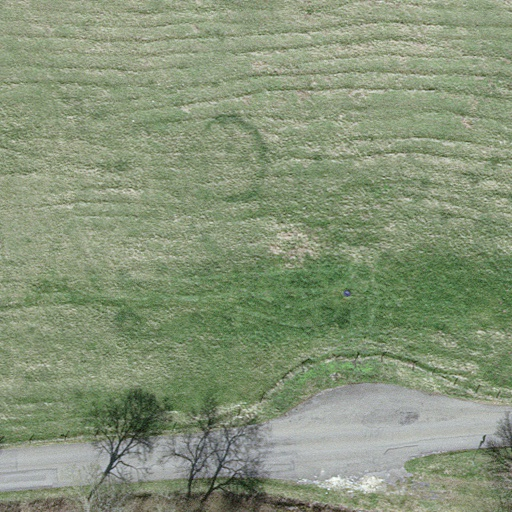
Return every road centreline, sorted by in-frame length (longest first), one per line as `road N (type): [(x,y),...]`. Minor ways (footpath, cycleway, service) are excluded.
road 1 (tertiary): [(0,464),(511,424)]
road 2 (track): [(368,433),(384,469),(409,484),(511,495)]
